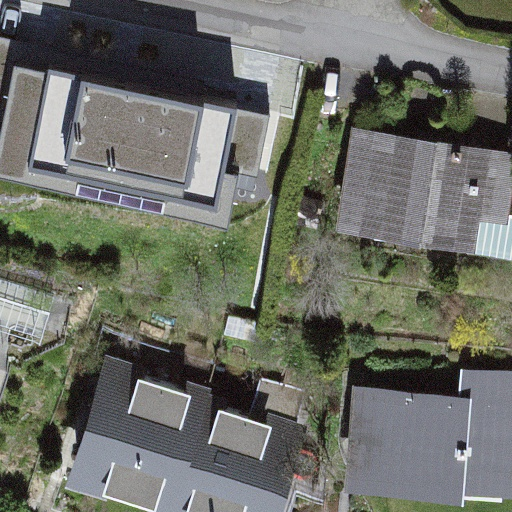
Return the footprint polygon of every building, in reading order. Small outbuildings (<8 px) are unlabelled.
[(250,93),(71,57),(46,178),(226,213),(250,93)] [(511,145),(364,117),(340,237),(511,271),(511,145)] [(0,437),(1,438),(37,332),(0,318),(0,437)] [(272,511),(299,426),(125,372),(88,489),(160,511),(272,511)] [(475,403),(360,399),(357,492),(511,497),(511,374),(476,373),(475,403)]
